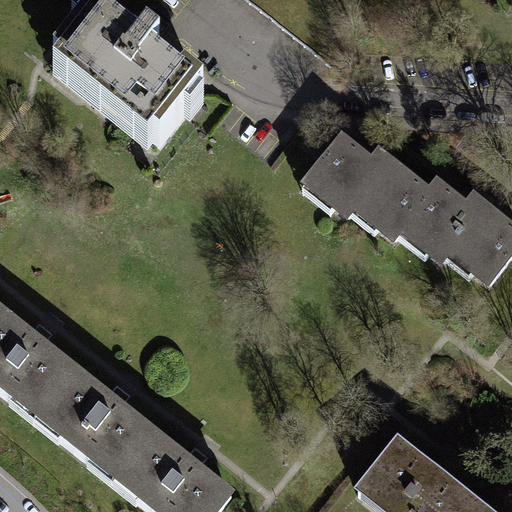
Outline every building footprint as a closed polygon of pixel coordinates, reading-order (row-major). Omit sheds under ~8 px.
[(97,11),(54,64),(73,79),(70,83),(87,96),(89,94),(123,121),(120,124),(138,138),(141,134),(159,148),(203,94),(184,78),(175,90),(153,71),(156,67),(152,63),(160,54),(147,43),(139,53),(134,49),(130,54),(107,35),(115,25),(97,11)] [(395,241),(403,231),(429,199),(390,169),(397,160),(383,149),(370,165),(340,142),(325,161),(305,187),(348,220),(356,210),(395,241)] [(436,190),(429,199),(403,231),(444,263),(451,254),(491,286),(509,263),(511,259),(511,234),(484,212),(491,203),(479,193),(464,212),(436,190)] [(14,398),(39,418),(73,374),(42,349),(48,341),(35,331),(28,339),(0,317),(0,396),(10,404),(14,398)] [(107,400),(73,374),(39,418),(64,437),(60,443),(88,465),(93,460),(118,480),(152,437),(120,412),(127,403),(113,392),(107,400)] [(184,462),(152,437),(118,480),(142,499),(137,505),(145,511),(220,511),(231,499),(197,472),(203,465),(190,454),(184,462)] [(354,497),(372,511),(468,511),(476,502),(398,441),(354,497)] [(487,511),(476,502),(468,511),(487,511)]
